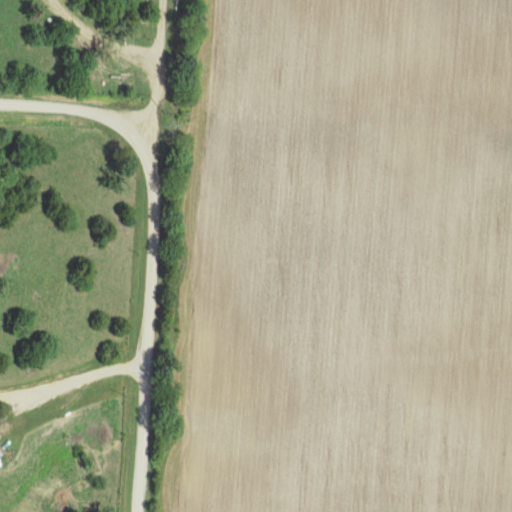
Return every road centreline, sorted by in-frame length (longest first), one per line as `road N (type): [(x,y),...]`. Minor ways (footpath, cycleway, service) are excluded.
road 1 (residential): [(138,511),(155,221),(143,144)]
road 2 (residential): [(0,106),(99,115),(143,144)]
road 3 (residential): [(143,144),(163,109),(160,53),(169,0)]
